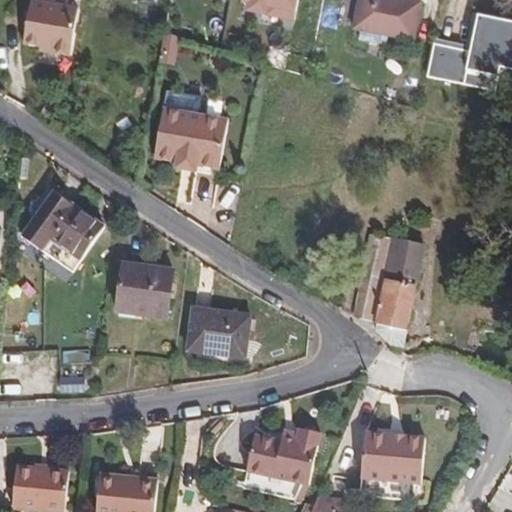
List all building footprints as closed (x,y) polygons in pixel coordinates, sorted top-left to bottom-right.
[(64,37),(82,41),(91,0),(42,0),(36,26),(52,30),(65,33),(64,37)] [(396,29),(428,32),(430,0),(363,0),(362,25),(364,28),(363,37),(395,40),(396,29)] [(511,25),(471,17),(465,52),(431,44),(423,77),(459,85),(462,73),(491,79),(493,70),(511,72),(511,25)] [(219,154),(242,156),(247,106),(182,99),(177,150),(199,152),(219,154)] [(42,242),(92,273),(121,226),(70,194),(42,242)] [(10,232),(0,230),(0,280),(7,281),(10,232)] [(390,311),(399,312),(408,243),(400,242),(390,311)] [(434,336),(440,337),(452,250),(418,244),(408,243),(399,312),(413,314),(413,318),(426,320),(425,331),(428,334),(434,336)] [(139,308),(182,312),(185,266),(142,262),(139,308)] [(233,345),(262,347),(266,308),(208,302),(203,344),(233,348),(233,345)] [(88,374),(115,373),(114,359),(87,360),(88,374)] [(304,485),(311,483),(324,435),(305,428),(303,438),(288,437),(287,441),(261,435),(247,488),(297,502),(304,485)] [(415,488),(423,489),(428,444),(402,442),(399,437),(372,435),(362,497),(414,505),(415,488)] [(13,458),(6,500),(30,503),(58,506),(63,464),(13,458)] [(91,511),(149,511),(154,475),(132,472),(132,478),(96,475),(91,511)] [(210,511),(261,511),(219,499),(215,511),(212,511),(211,511),(210,511)] [(319,500),(313,511),(337,511),(338,504),(338,502),(319,500)] [(29,511),(57,511),(58,506),(30,503),(29,511)]
